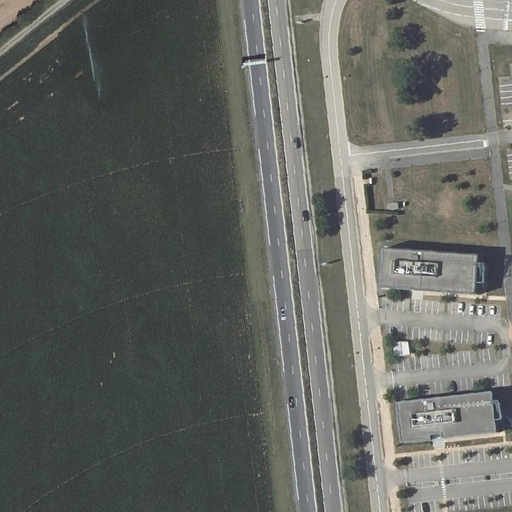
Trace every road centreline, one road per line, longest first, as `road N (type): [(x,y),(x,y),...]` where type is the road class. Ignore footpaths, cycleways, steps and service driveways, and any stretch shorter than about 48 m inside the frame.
road 1 (trunk): [(250,0),(308,511)]
road 2 (trunk): [(332,511),(275,0)]
